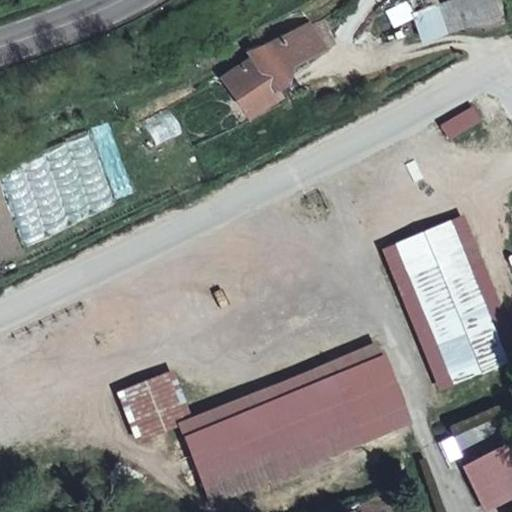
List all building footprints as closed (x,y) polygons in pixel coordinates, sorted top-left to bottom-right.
[(428,0),(406,0),(417,39),(500,17),(495,0),(431,0),(429,1),(428,0)] [(228,71),(240,105),(264,96),(258,78),(273,70),(317,50),(308,25),(247,50),(251,61),(228,71)] [(506,362),(451,229),(380,259),(435,392),(506,362)] [(366,352),(176,426),(206,502),(395,423),(366,352)] [(158,380),(115,396),(132,441),(175,425),(158,380)] [(472,464),(477,472),(509,456),(504,448),(472,464)] [(472,464),(456,473),(476,510),(511,491),(511,461),(509,456),(477,472),(472,464)]
